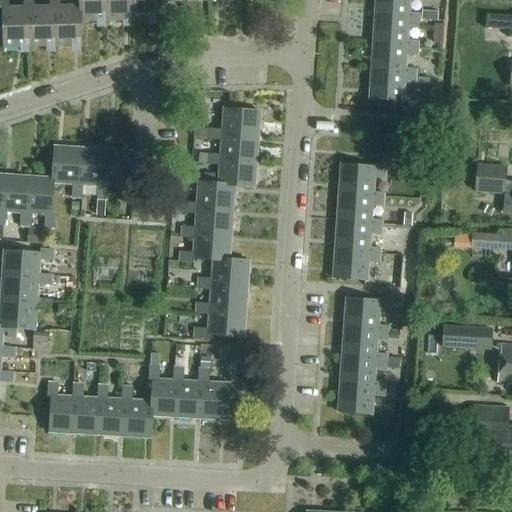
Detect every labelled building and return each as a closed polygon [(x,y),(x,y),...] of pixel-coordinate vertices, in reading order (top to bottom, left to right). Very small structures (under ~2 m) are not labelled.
[(29,8),(23,8),(8,8),(8,0),(0,0),(0,9),(3,10),(4,48),(30,48),(29,8)] [(30,48),(56,47),(55,7),(50,7),(34,8),(33,0),(23,0),(23,8),(29,8),(30,48)] [(81,7),(80,7),(59,7),(59,0),(49,0),(50,7),(55,7),(56,47),(82,47),(82,23),(81,7)] [(79,0),(80,7),(81,7),(82,23),(107,23),(106,0),(79,0)] [(132,0),(106,0),(107,23),(133,22),(132,0)] [(132,0),(133,22),(158,21),(157,0),(132,0)] [(421,0),(375,0),(375,17),(410,19),(410,14),(411,0),(414,0),(421,0)] [(422,12),(421,22),(438,22),(438,13),(422,12)] [(375,17),(373,45),(408,47),(408,42),(409,28),(420,28),(420,15),(410,14),(410,19),(375,17)] [(511,18),(486,18),(485,31),(509,32),(509,40),(511,39),(511,18)] [(408,47),(373,45),(371,73),(406,75),(406,70),(407,56),(418,57),(418,43),(408,42),(408,47)] [(417,71),(406,70),(406,75),(371,73),(369,101),(404,103),(406,83),(416,84),(417,71)] [(259,139),(260,113),(224,110),(222,132),(209,131),(208,141),(221,142),(222,136),(259,139)] [(222,136),(221,142),(220,156),(207,155),(206,165),(219,166),(220,161),(257,164),(259,139),(222,136)] [(78,187),(80,150),(55,148),(53,180),(52,186),(53,186),(73,187),(72,200),(81,200),(82,187),(78,187)] [(106,151),(80,150),(78,187),(82,187),(98,188),(97,202),(107,202),(108,189),(103,189),(106,151)] [(131,204),(132,189),(129,188),(131,153),(106,151),(103,189),(108,189),(122,190),(121,203),(131,204)] [(205,186),(236,188),(255,190),(257,164),(220,161),(219,166),(219,176),(206,175),(205,185),(205,186)] [(385,180),(386,167),(375,166),(375,169),(341,167),(339,195),(373,197),(373,194),(374,180),(385,180)] [(504,195),(506,169),(478,167),(476,193),(504,195)] [(29,228),(30,215),(25,215),(28,178),(3,176),(0,213),(6,213),(21,214),(20,227),(29,228)] [(52,186),(53,180),(28,178),(25,215),(30,215),(45,216),(45,229),(54,230),(55,216),(51,216),(53,186),(52,186)] [(234,212),(236,188),(205,186),(205,185),(199,185),(198,205),(185,204),(184,214),(197,215),(198,210),(234,212)] [(384,195),(373,194),(373,197),(339,195),(337,223),(371,225),(371,221),(372,207),(383,208),(384,195)] [(104,217),(105,203),(97,202),(96,217),(104,217)] [(196,234),(232,236),(234,212),(198,210),(197,215),(196,230),(183,229),(182,239),(195,240),(196,234)] [(404,214),(403,226),(411,227),(412,215),(404,214)] [(337,223),(335,251),(369,253),(369,249),(370,234),(381,235),(382,222),(371,221),(371,225),(337,223)] [(396,228),(385,227),(384,235),(396,236),(396,228)] [(29,230),(28,244),(37,245),(38,231),(29,230)] [(194,260),(214,261),(214,259),(230,261),(232,236),(196,234),(195,240),(194,255),(181,254),(180,264),(194,265),(194,260)] [(457,248),(511,251),(511,237),(471,235),(471,237),(458,237),(457,248)] [(369,253),(335,251),(333,279),(367,282),(368,263),(379,263),(380,250),(369,249),(369,253)] [(39,281),(39,276),(40,261),(54,262),(55,252),(41,251),(40,255),(4,253),(3,278),(39,281)] [(387,278),(387,289),(413,290),(415,258),(402,257),(400,279),(387,278)] [(214,259),(214,261),(212,280),(199,279),(198,290),(211,291),(212,285),(248,288),(250,262),(230,261),(214,259)] [(70,268),(56,268),(56,277),(69,278),(70,268)] [(53,277),(39,276),(39,281),(3,278),(1,303),(38,306),(38,301),(39,286),(52,287),(53,277)] [(210,311),(246,313),(248,288),(212,285),(211,291),(210,306),(197,305),(196,315),(210,316),(210,311)] [(390,314),(391,300),(380,299),(380,302),(346,300),(344,328),(378,331),(378,328),(379,313),(390,314)] [(46,320),(46,312),(51,312),(51,302),(38,301),(38,306),(1,303),(0,316),(0,328),(17,330),(36,331),(37,319),(46,320)] [(244,339),(246,313),(210,311),(210,316),(209,330),(195,329),(195,340),(209,341),(209,336),(244,339)] [(3,334),(17,335),(17,330),(0,328),(0,353),(2,354),(2,350),(3,334)] [(378,331),(344,328),(342,356),(376,359),(376,355),(377,341),(388,342),(388,341),(389,331),(389,329),(378,328),(378,331)] [(453,328),(452,346),(488,348),(489,330),(453,328)] [(389,331),(388,341),(399,341),(399,332),(389,331)] [(33,334),(33,344),(48,345),(48,335),(33,334)] [(511,347),(502,347),(498,383),(511,384),(511,347)] [(16,351),(2,350),(2,354),(0,353),(0,379),(1,373),(2,359),(15,359),(16,351)] [(387,356),(376,355),(376,359),(342,356),(341,385),(374,387),(374,383),(375,369),(386,369),(387,356)] [(229,361),(228,373),(237,374),(238,362),(229,361)] [(153,417),(178,418),(180,383),(174,382),(159,381),(160,369),(150,368),(149,380),(153,381),(152,403),(154,403),(153,417)] [(178,418),(202,420),(204,384),(199,384),(184,383),(185,370),(175,369),(174,382),(180,383),(178,418)] [(227,421),(229,386),(209,385),(210,371),(200,371),(199,384),(204,384),(202,420),(227,421)] [(14,374),(1,373),(0,379),(0,383),(14,384),(14,374)] [(385,383),(374,383),(374,387),(341,385),(339,413),(372,415),(374,396),(384,397),(385,383)] [(78,400),(73,400),(58,399),(59,385),(49,384),(48,398),(53,399),(51,434),(76,436),(78,400)] [(76,436),(101,437),(103,401),(98,401),(82,400),(83,386),(74,386),(73,400),(78,400),(76,436)] [(101,437),(126,439),(128,402),(123,402),(108,401),(109,388),(99,387),(98,401),(103,401),(101,437)] [(128,402),(126,439),(152,440),(153,417),(154,403),(152,403),(132,402),(133,389),(124,388),(123,402),(128,402)] [(511,463),(511,430),(507,431),(508,411),(474,409),(473,438),(494,439),(493,464),(511,465),(511,464),(511,463)]
